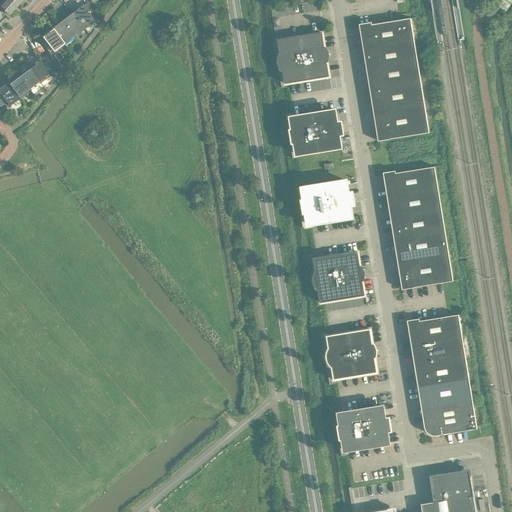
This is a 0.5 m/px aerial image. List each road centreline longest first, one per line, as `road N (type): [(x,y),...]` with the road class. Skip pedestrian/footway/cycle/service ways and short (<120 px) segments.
road 1 (unclassified): [(337,0),(409,439),(414,452),(426,454),(486,447),(497,511)]
road 2 (tertiary): [(296,393),(233,0)]
road 3 (tertiary): [(316,511),(296,393)]
